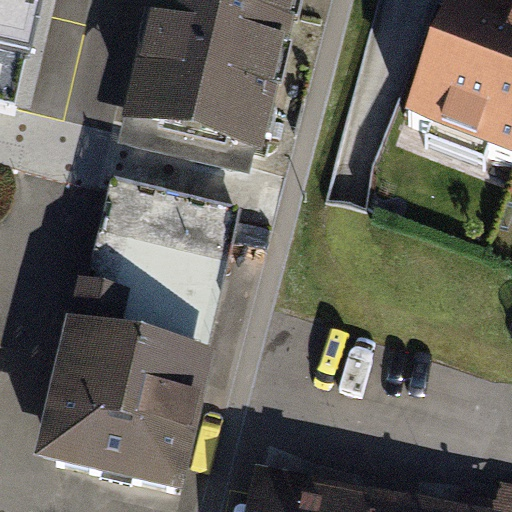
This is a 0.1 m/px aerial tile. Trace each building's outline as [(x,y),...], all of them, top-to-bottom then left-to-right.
[(83,0),(0,0),(0,111),(56,124),(83,0)] [(312,0),(160,0),(131,133),(275,165),(312,0)] [(511,30),(451,6),(400,133),(511,177),(511,30)] [(116,182),(43,469),(201,509),(239,356),(221,351),(255,217),(116,182)] [(400,511),(251,486),(246,511),(400,511)] [(511,511),(511,490),(495,488),(491,508),(459,502),(457,511),(511,511)]
